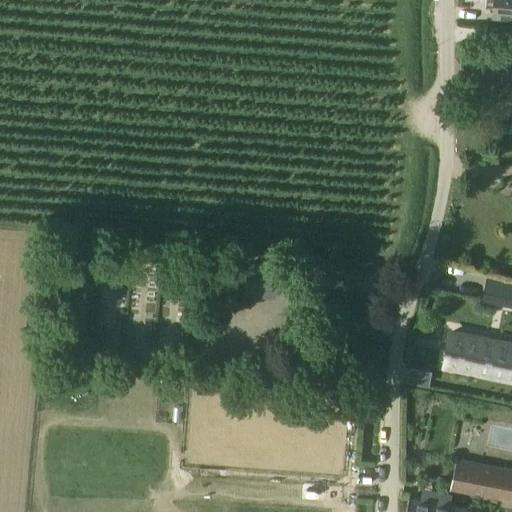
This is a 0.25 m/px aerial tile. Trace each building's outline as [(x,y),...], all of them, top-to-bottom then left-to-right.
[(494,14),(511,15),(511,0),(486,0),(486,6),(494,7),(494,14)] [(277,298),(279,265),(248,263),(246,296),(277,298)] [(511,280),(502,279),(498,299),(511,302),(511,280)] [(511,358),(448,346),(442,378),(442,379),(511,393),(511,358)] [(511,500),(511,469),(458,459),(452,489),(511,500)] [(406,511),(472,511),(473,510),(409,498),(406,511)]
